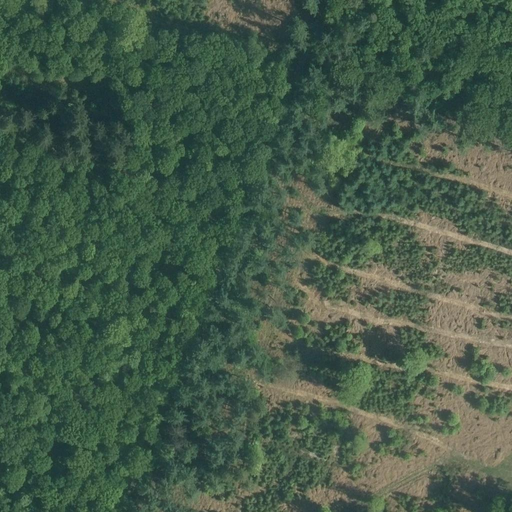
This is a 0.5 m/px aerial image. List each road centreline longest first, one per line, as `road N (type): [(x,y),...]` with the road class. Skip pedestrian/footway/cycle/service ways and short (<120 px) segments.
road 1 (track): [(119,511),(328,0)]
road 2 (track): [(78,0),(302,65)]
road 3 (track): [(511,130),(302,65)]
